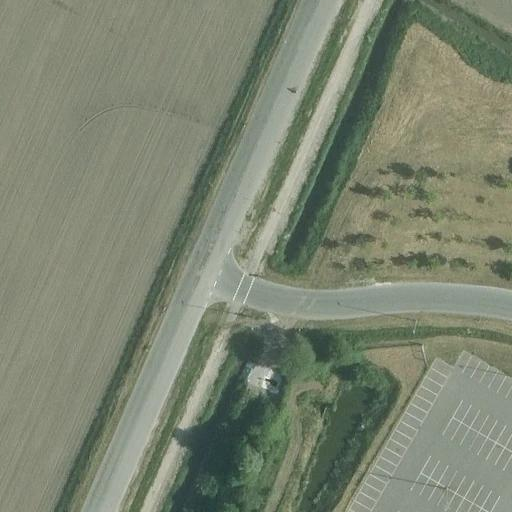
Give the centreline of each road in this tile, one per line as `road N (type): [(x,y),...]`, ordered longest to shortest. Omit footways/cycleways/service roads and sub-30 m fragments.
road 1 (unclassified): [(199,274),(244,294),(322,307),(416,298),(511,305)]
road 2 (tertiary): [(199,274),(320,0)]
road 3 (unclassified): [(99,511),(199,274)]
